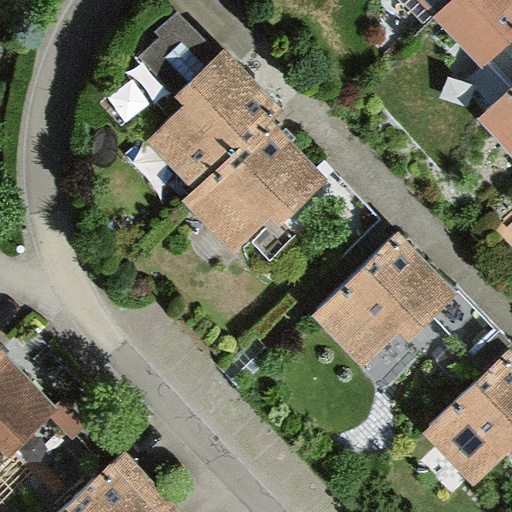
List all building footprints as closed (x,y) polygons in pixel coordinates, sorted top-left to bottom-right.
[(420,0),(436,16),(452,0),(420,0)] [(511,0),(452,0),(436,16),(485,68),(489,64),(511,86),(511,91),(480,121),(511,154),(511,0)] [(272,121),(285,109),(262,84),(228,47),(222,55),(179,11),(155,34),(160,38),(139,57),(184,107),(147,141),(193,190),(272,121)] [(286,136),(272,121),(193,190),(182,200),(233,257),(273,222),(279,228),(329,184),(286,136)] [(397,219),(313,296),(364,351),(401,317),(410,327),(457,284),(397,219)] [(511,336),(428,416),(479,469),(511,437),(511,336)] [(0,453),(2,451),(8,457),(59,409),(0,346),(0,453)] [(178,511),(126,456),(65,511),(178,511)]
